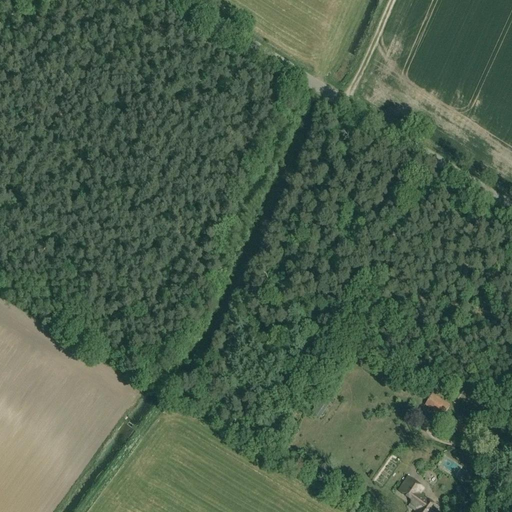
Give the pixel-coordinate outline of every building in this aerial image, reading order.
[(320,400),(311,414),(320,419),(333,398),(326,394),(330,387),(326,384),(316,397),(320,400)] [(443,416),(450,405),(433,395),(426,405),(443,416)] [(467,435),(470,430),(448,417),(445,423),(467,435)] [(464,482),(469,475),(465,472),(459,479),(464,482)] [(438,511),(437,511),(439,508),(427,499),(425,501),(419,496),(425,489),(409,477),(399,491),(412,501),(408,507),(414,511),(438,511)]
